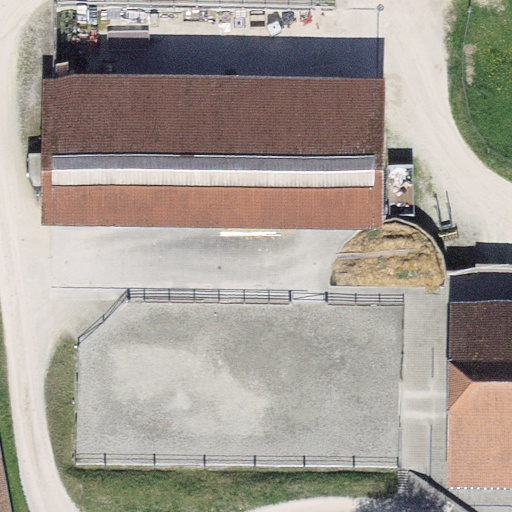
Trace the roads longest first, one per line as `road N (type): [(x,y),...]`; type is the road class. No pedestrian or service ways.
road 1 (track): [(55,511),(0,153)]
road 2 (track): [(406,0),(416,7),(425,48),(429,114),(462,173),(511,211)]
